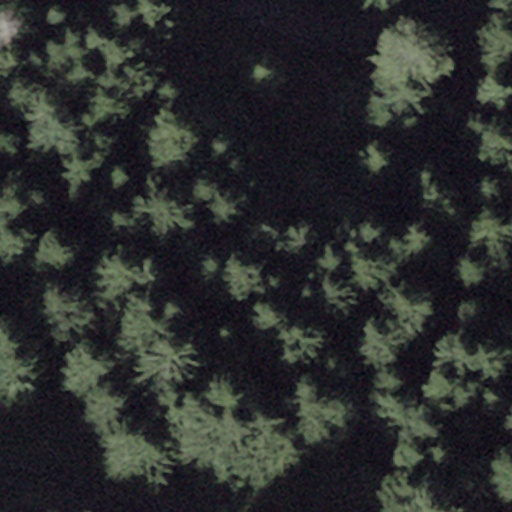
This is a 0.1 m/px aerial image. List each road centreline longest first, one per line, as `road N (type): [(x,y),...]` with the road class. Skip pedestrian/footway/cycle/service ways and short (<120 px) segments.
road 1 (track): [(491,0),(305,24),(244,0)]
road 2 (track): [(0,465),(151,511)]
